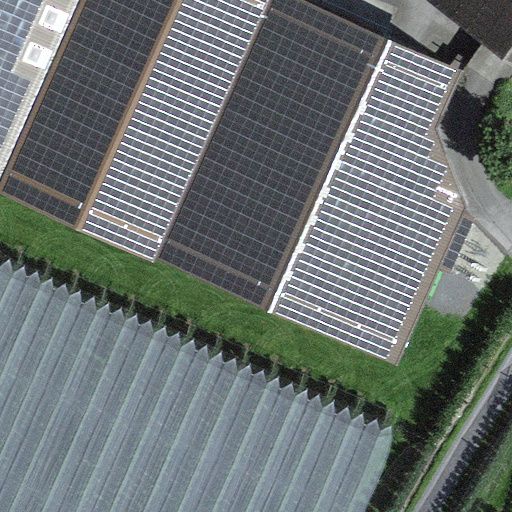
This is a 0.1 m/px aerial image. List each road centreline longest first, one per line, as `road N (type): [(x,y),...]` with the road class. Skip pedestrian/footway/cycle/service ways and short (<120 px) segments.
road 1 (track): [(447,511),(511,390)]
road 2 (track): [(404,0),(463,24),(511,62)]
